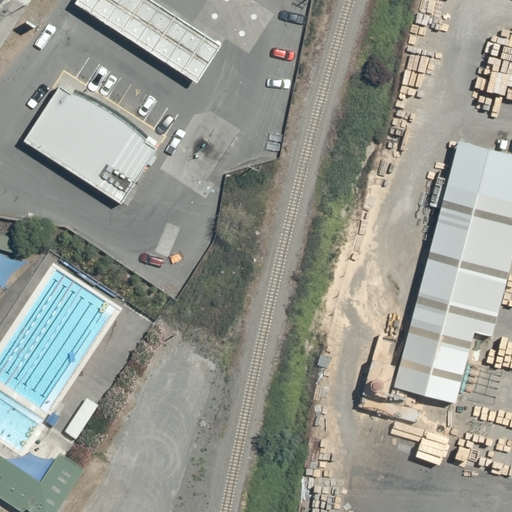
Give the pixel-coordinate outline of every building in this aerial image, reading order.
[(222,43),(156,0),(75,0),(74,1),(197,81),(222,43)] [(72,92),(60,83),(24,139),(122,203),(158,147),(147,140),(149,137),(140,126),(128,116),(115,108),(102,100),(90,93),(75,88),(72,92)] [(511,257),(511,152),(459,138),(394,385),(456,402),(474,330),(491,335),(511,257)] [(0,233),(0,248),(19,254),(23,241),(0,233)] [(87,421),(76,413),(53,447),(65,455),(87,421)] [(55,511),(84,469),(58,453),(38,483),(0,457),(0,498),(19,511),(22,511),(24,510),(27,511),(55,511)]
